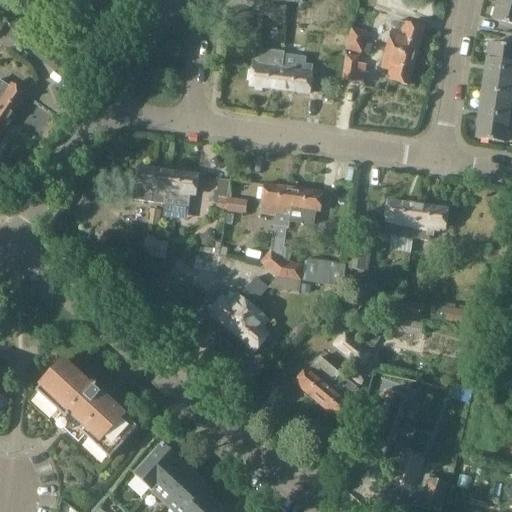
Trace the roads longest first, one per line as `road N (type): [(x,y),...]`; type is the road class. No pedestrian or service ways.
road 1 (residential): [(325,511),(7,248)]
road 2 (residential): [(441,160),(190,121)]
road 3 (residential): [(7,248),(102,108)]
road 4 (residential): [(441,160),(469,0)]
road 5 (residential): [(102,108),(176,0)]
road 6 (residential): [(190,121),(201,0)]
